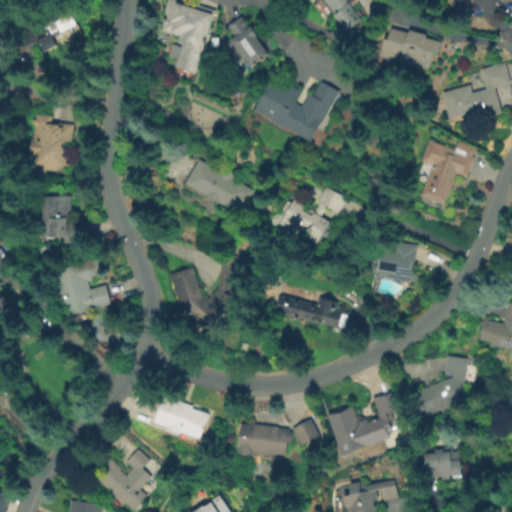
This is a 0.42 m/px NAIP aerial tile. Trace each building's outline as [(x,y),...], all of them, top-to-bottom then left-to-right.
[(178,0),(178,1),(193,6),(194,2),(216,9),(199,73),(176,65),(183,41),(181,42),(182,35),(162,31),(165,22),(167,23),(169,14),(165,12),(169,0),(178,0)] [(355,0),(350,5),(363,21),(348,33),(335,16),(340,12),(336,8),(325,18),(314,5),(320,0),(355,0)] [(66,10),(71,21),(67,23),(73,35),(66,39),(64,35),(52,41),(50,38),(24,50),(15,31),(52,14),(53,16),(66,10)] [(241,16),(248,27),(250,26),(256,35),(254,36),(267,55),(248,68),(241,57),(234,62),(226,52),(233,47),(229,41),(234,37),(227,26),(241,16)] [(409,30),(425,34),(424,38),(438,42),(430,73),(380,59),(385,38),(389,39),(392,28),(408,33),(409,30)] [(495,89),(502,115),(476,123),(473,114),(449,121),(442,94),(470,86),(472,94),(486,90),(480,71),(504,64),(509,84),(495,89)] [(292,104),(300,108),(307,95),(311,97),(319,83),(337,93),(320,125),(309,144),(285,130),(284,131),(269,123),(270,121),(252,111),(270,77),(299,92),(292,104)] [(70,125),(68,143),(59,142),(59,147),(64,148),(63,155),(67,155),(66,168),(54,166),(54,171),(25,168),(28,139),(30,139),(32,115),(49,117),(48,122),(70,125)] [(427,140),(452,150),(455,142),(474,149),(470,157),(465,179),(455,175),(443,205),(419,196),(431,165),(419,161),(427,140)] [(205,155),(254,188),(232,220),(184,187),(205,155)] [(347,197),(338,212),(327,206),(321,216),(331,221),(317,245),(281,223),(287,212),(282,208),(288,199),(292,202),(297,193),(309,200),(306,205),(314,210),(319,198),(327,185),(347,197)] [(68,196),(68,223),(81,222),(82,243),(60,244),(60,238),(39,238),(39,217),(36,217),(35,197),(68,196)] [(415,246),(411,272),(414,272),(413,282),(373,276),(378,245),(391,247),(392,242),(415,246)] [(235,258),(236,278),(226,277),(225,294),(234,302),(203,338),(197,332),(195,334),(180,321),(185,316),(178,310),(167,276),(190,269),(199,296),(205,301),(217,287),(219,257),(235,258)] [(74,319),(62,322),(49,276),(98,261),(101,273),(90,277),(92,281),(87,282),(89,290),(105,285),(112,307),(74,319)] [(0,296),(9,300),(2,325),(0,324),(0,296)] [(280,296),(317,306),(319,298),(338,304),(336,310),(348,314),(343,332),(275,313),(280,296)] [(511,303),(511,350),(489,346),(489,343),(478,341),(482,320),(501,324),(506,302),(511,303)] [(460,403),(441,411),(441,409),(418,418),(409,395),(452,377),(452,375),(443,374),(446,355),(467,358),(463,390),(466,397),(458,401),(460,403)] [(380,417),(387,438),(339,456),(324,415),(349,406),(355,421),(361,424),(376,418),(369,400),(389,393),(396,411),(380,417)] [(207,416),(198,440),(179,433),(178,435),(165,430),(165,428),(152,424),(161,397),(191,407),(190,410),(207,416)] [(320,434),(302,444),(293,427),(311,417),(320,434)] [(248,424),(275,427),(275,428),(287,429),(286,432),(290,432),(289,445),(284,444),(283,456),(251,453),(251,456),(235,454),(238,424),(247,425),(248,424)] [(139,468),(150,477),(138,489),(145,495),(138,502),(140,504),(132,511),(123,503),(119,507),(109,497),(111,495),(107,491),(104,494),(92,482),(103,472),(99,468),(108,459),(119,470),(118,471),(123,476),(130,468),(123,462),(135,449),(147,460),(139,468)] [(441,450),(441,452),(458,451),(461,478),(452,479),(451,476),(449,476),(449,480),(440,481),(440,477),(438,477),(438,478),(426,479),(425,470),(423,470),(421,454),(435,453),(435,451),(441,450)] [(392,479),(395,499),(379,501),(378,495),(373,496),(374,501),(370,502),(371,511),(347,511),(347,507),(341,508),(339,493),(345,492),(344,484),(364,481),(365,484),(392,479)] [(0,511),(0,492),(9,494),(5,511),(0,511)] [(220,492),(233,510),(230,511),(189,511),(206,500),(207,502),(220,492)] [(100,504),(99,511),(66,511),(68,500),(100,504)]
